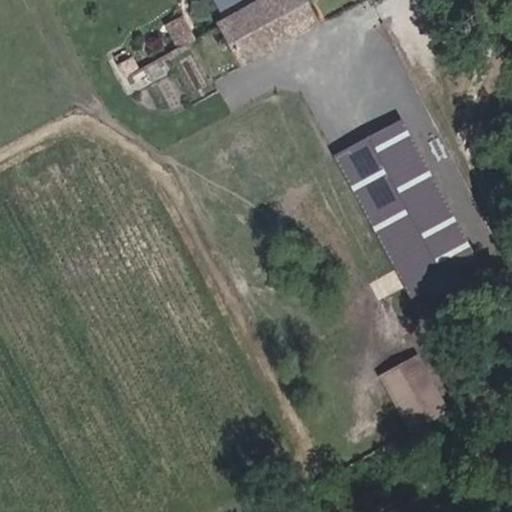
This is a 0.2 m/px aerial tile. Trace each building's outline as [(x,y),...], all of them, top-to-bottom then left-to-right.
[(304,0),(286,0),(263,13),(228,32),(248,71),(321,33),(304,0)] [(256,0),(263,13),(286,0),(256,0)] [(173,62),(175,66),(197,111),(226,95),(201,47),(173,62)] [(134,61),(119,69),(127,85),(143,77),(134,61)] [(438,119),(428,101),(410,112),(420,129),(438,119)] [(405,116),(336,146),(401,297),(470,268),(405,116)] [(463,166),(438,119),(420,129),(445,176),(463,166)]
